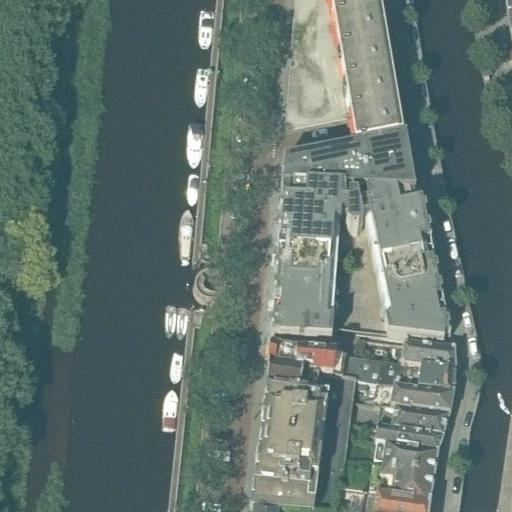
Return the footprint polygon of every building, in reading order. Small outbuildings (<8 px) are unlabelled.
[(293,0),(285,133),(348,122),(348,125),(350,135),(352,145),(353,153),(396,145),(394,138),(392,127),(391,118),(390,114),(370,0),(293,0)] [(365,196),(414,200),(404,144),(396,145),(353,153),(282,165),(280,190),(339,194),(365,196)] [(339,213),(340,211),(339,194),(280,190),(275,255),(269,342),(329,346),(339,218),(339,213)] [(346,211),(340,211),(339,213),(345,213),(344,233),(349,238),(356,238),(361,232),(359,223),(362,222),(386,340),(442,347),(443,341),(449,340),(445,321),(444,321),(444,319),(445,319),(446,319),(446,318),(447,317),(446,316),(446,315),(445,315),(444,315),(443,313),(441,304),(433,265),(432,263),(433,263),(434,262),(435,261),(435,260),(434,259),(433,258),(432,258),(432,257),(431,257),(429,248),(421,209),(418,199),(414,200),(365,196),(365,209),(356,211),(355,204),(346,204),(346,211)] [(353,362),(362,363),(364,343),(356,342),(353,362)] [(400,369),(453,376),(452,355),(402,348),(400,369)] [(298,354),(268,349),(267,370),(340,381),(343,360),(298,354)] [(353,362),(343,360),(340,381),(354,383),(366,384),(379,387),(403,391),(404,387),(452,399),(453,376),(400,369),(362,363),(353,362)] [(267,370),(265,392),(352,406),(354,383),(340,381),(267,370)] [(375,410),(380,411),(410,416),(411,414),(448,420),(452,399),(404,387),(403,391),(379,387),(375,410)] [(335,492),(340,493),(352,406),(265,392),(262,417),(253,487),(252,487),(249,511),(252,511),(332,511),(334,498),(335,492)] [(380,411),(377,432),(441,443),(448,420),(411,414),(410,416),(380,411)] [(441,443),(377,432),(375,432),(372,447),(382,449),(436,457),(441,443)] [(436,457),(382,449),(380,471),(432,480),(436,457)] [(432,480),(380,471),(379,482),(383,483),(381,500),(428,508),(432,480)] [(367,498),(365,511),(427,511),(428,508),(381,500),(376,499),(367,498)]
